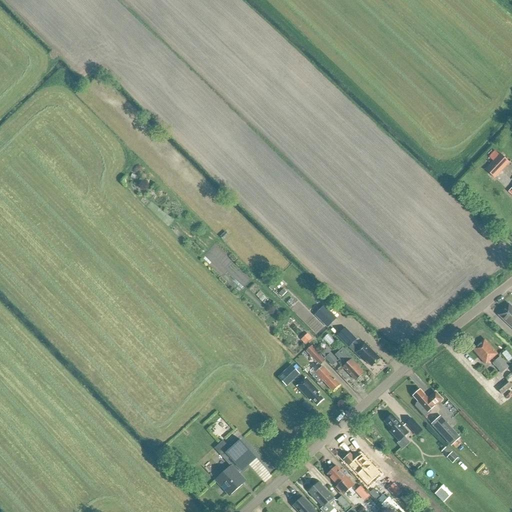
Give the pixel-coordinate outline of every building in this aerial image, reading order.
[(510,163),(499,154),(494,151),(488,158),(493,161),(486,170),(495,178),(510,163)] [(511,307),(509,305),(499,315),(511,327),(511,325),(511,307)] [(314,315),(327,328),(337,318),(324,306),(314,315)] [(372,368),(381,359),(365,342),(360,347),(355,341),(357,339),(345,328),(337,336),(349,348),(355,353),(365,363),(366,361),(372,368)] [(301,338),(307,344),(314,337),(308,331),(301,338)] [(492,349),(484,341),(474,350),(481,358),(480,359),(485,365),(497,354),(492,349)] [(322,364),(326,360),(313,345),(306,350),(317,362),(310,369),(310,373),(313,376),(319,384),(323,380),(333,392),(340,385),(322,364)] [(356,381),(364,373),(355,364),(357,363),(343,348),(335,355),(345,365),(343,367),(356,381)] [(333,365),(338,360),(327,349),(322,354),(333,365)] [(501,373),(509,367),(500,356),(493,363),(501,373)] [(278,377),(287,387),(300,375),(291,365),(278,377)] [(324,400),(318,394),(319,393),(306,378),(297,386),(310,401),(311,400),(317,406),(324,400)] [(429,397),(421,389),(414,395),(419,401),(417,403),(418,404),(416,405),(426,417),(431,413),(429,411),(444,399),(437,390),(429,397)] [(402,426),(392,415),(385,422),(392,429),(389,431),(399,442),(408,433),(403,427),(402,426)] [(455,449),(462,443),(459,440),(460,438),(440,417),(432,425),(451,447),(453,446),(455,449)] [(417,436),(422,430),(412,419),(406,424),(417,436)] [(214,481),(229,497),(246,481),(239,474),(247,466),(241,459),(249,451),(240,442),(230,450),(229,448),(227,450),(224,448),(218,453),(230,467),(214,481)] [(451,453),(446,447),(441,452),(447,457),(446,458),(452,464),(458,458),(452,452),(451,453)] [(362,474),(367,469),(357,459),(356,459),(351,453),(344,460),(354,471),(357,469),(362,474)] [(343,495),(354,485),(337,466),(328,475),(338,486),(336,487),(343,495)] [(367,469),(362,474),(361,474),(368,483),(374,476),(367,469)] [(319,483),(309,492),(323,507),(320,509),(322,511),(330,511),(334,509),(330,504),(335,500),(319,483)] [(452,494),(443,485),(434,494),(443,503),(452,494)] [(364,500),(369,495),(361,486),(356,491),(364,500)] [(377,501),(381,497),(373,490),(369,494),(377,501)] [(341,496),(337,500),(345,510),(350,505),(341,496)] [(316,511),(303,497),(294,506),(299,511),(316,511)] [(388,511),(404,511),(389,497),(381,505),(388,511)]
